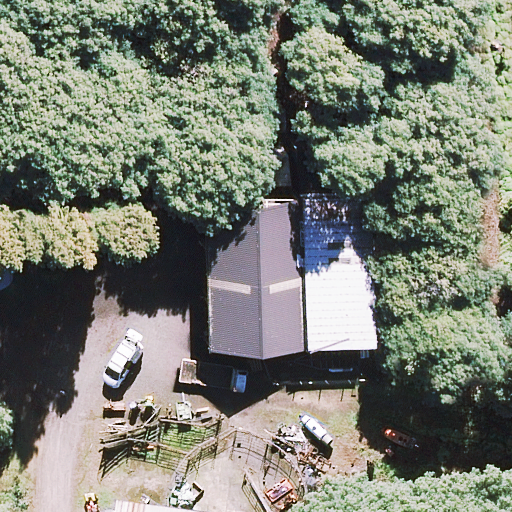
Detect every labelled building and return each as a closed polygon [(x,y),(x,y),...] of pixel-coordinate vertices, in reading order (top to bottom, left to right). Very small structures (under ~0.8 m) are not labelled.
[(294,199),(297,345),(367,343),(365,198),(294,199)] [(201,200),(203,346),(297,345),(294,199),(201,200)] [(99,249),(99,215),(55,215),(55,249),(99,249)] [(0,283),(8,283),(7,224),(0,223),(0,283)] [(131,447),(126,491),(177,496),(182,453),(131,447)]
